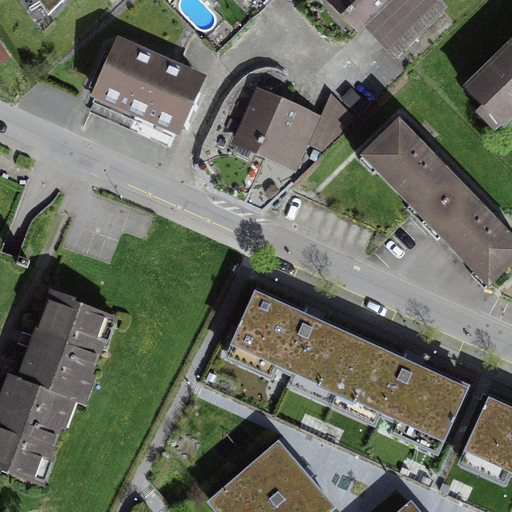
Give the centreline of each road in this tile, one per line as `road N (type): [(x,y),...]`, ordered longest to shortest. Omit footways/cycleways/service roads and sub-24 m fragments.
road 1 (residential): [(511,353),(0,118)]
road 2 (unknown): [(176,199),(237,64),(262,45),(288,41),(351,77)]
